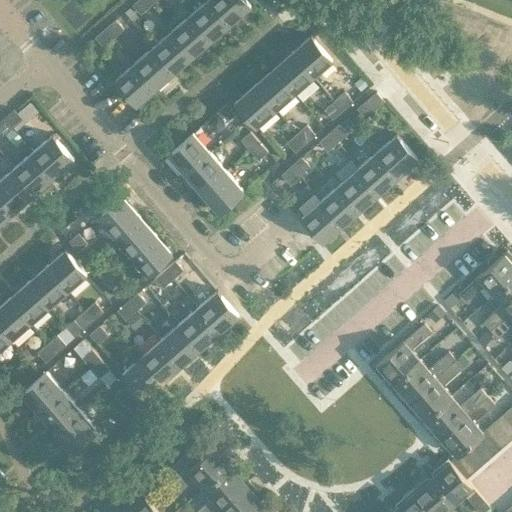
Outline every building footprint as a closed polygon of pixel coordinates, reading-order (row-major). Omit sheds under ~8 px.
[(141,13),(151,4),(147,0),(137,0),(133,4),(141,13)] [(212,37),(231,20),(213,0),(206,0),(192,13),(212,37)] [(250,4),(246,0),(213,0),(231,20),(250,4)] [(194,53),(212,37),(192,13),(173,29),(194,53)] [(114,37),(124,28),(116,19),(106,28),(114,37)] [(103,46),(114,37),(106,28),(96,37),(103,46)] [(175,69),(194,53),(173,29),(154,46),(175,69)] [(313,75),(332,58),(312,35),(293,52),(313,75)] [(156,86),(175,69),(154,46),(135,62),(156,86)] [(294,91),(313,75),(293,52),(274,68),(294,91)] [(137,102),(156,86),(135,62),(116,78),(137,102)] [(275,108),(294,91),(274,68),(255,85),(275,108)] [(361,76),(354,82),(361,90),(367,84),(361,76)] [(256,124),(275,108),(255,85),(236,101),(256,124)] [(343,109),(353,100),(344,90),(334,99),(343,109)] [(364,116),(384,99),(376,90),(357,107),(364,116)] [(333,117),(343,109),(334,99),(324,107),(333,117)] [(227,122),(236,114),(226,103),(217,111),(227,122)] [(12,127),(23,118),(14,108),(4,117),(12,127)] [(217,129),(224,122),(218,115),(210,122),(217,129)] [(238,116),(230,123),(235,129),(243,122),(238,116)] [(0,132),(3,136),(12,127),(4,117),(0,120),(0,132)] [(337,141),(348,132),(339,122),(329,131),(337,141)] [(305,141),(315,133),(307,123),(297,131),(305,141)] [(250,148),(259,141),(251,131),(242,139),(250,148)] [(295,150),(305,141),(297,131),(287,140),(295,150)] [(327,150),(337,141),(329,131),(319,140),(327,150)] [(186,172),(210,151),(193,132),(170,153),(186,172)] [(398,173),(417,157),(396,132),(377,149),(398,173)] [(54,174),(73,157),(52,133),(33,150),(54,174)] [(259,158),(268,151),(259,141),(250,148),(259,158)] [(380,189),(398,173),(377,149),(358,165),(380,189)] [(35,190),(54,174),(33,150),(15,166),(35,190)] [(203,191),(227,171),(210,151),(186,172),(203,191)] [(300,172),(310,163),(302,154),(292,163),(300,172)] [(290,181),(300,172),(292,163),(282,172),(290,181)] [(361,206),(380,189),(358,165),(339,181),(361,206)] [(0,187),(16,207),(35,190),(15,166),(0,178),(0,187)] [(243,190),(243,189),(227,171),(203,191),(220,210),(243,190)] [(342,222),(361,206),(339,181),(321,198),(342,222)] [(0,220),(16,207),(0,187),(0,220)] [(114,234),(139,213),(122,194),(97,215),(114,234)] [(323,238),(342,222),(321,198),(302,214),(323,238)] [(131,253),(155,232),(139,213),(114,234),(131,253)] [(77,250),(86,242),(77,232),(68,240),(77,250)] [(148,272),(172,251),(155,232),(131,253),(148,272)] [(67,288),(86,271),(65,247),(46,263),(67,288)] [(511,255),(506,249),(458,292),(464,299),(485,281),(494,292),(511,276),(511,255)] [(101,277),(111,268),(103,259),(93,268),(101,277)] [(173,278),(183,269),(175,260),(165,268),(173,278)] [(48,304),(67,288),(46,263),(27,280),(48,304)] [(111,288),(120,280),(111,268),(101,277),(111,288)] [(163,286),(173,278),(165,268),(155,277),(163,286)] [(511,276),(494,292),(502,301),(482,319),(489,328),(511,307),(511,276)] [(30,320),(48,304),(27,280),(8,296),(30,320)] [(219,328),(238,312),(218,288),(199,305),(219,328)] [(136,310),(146,301),(138,291),(128,300),(136,310)] [(449,307),(460,297),(454,291),(444,300),(449,307)] [(0,324),(11,337),(30,320),(8,296),(0,303),(0,324)] [(94,319),(103,310),(95,300),(85,309),(94,319)] [(125,318),(136,310),(128,300),(118,309),(125,318)] [(434,321),(444,312),(437,304),(427,312),(434,321)] [(200,345),(219,328),(199,305),(180,321),(200,345)] [(511,307),(489,328),(496,336),(511,322),(511,307)] [(83,328),(94,319),(85,309),(75,318),(83,328)] [(137,311),(128,319),(136,328),(145,320),(137,311)] [(181,362),(200,345),(180,321),(161,338),(181,362)] [(411,347),(430,330),(424,322),(375,364),(389,379),(391,377),(394,380),(419,357),(411,347)] [(0,346),(11,337),(0,324),(0,346)] [(98,343),(108,334),(100,324),(89,333),(98,343)] [(461,345),(469,340),(457,326),(450,332),(461,345)] [(474,334),(478,340),(485,334),(480,329),(474,334)] [(487,332),(478,340),(483,345),(492,338),(487,332)] [(57,351),(66,342),(58,333),(48,341),(57,351)] [(162,378),(181,362),(161,338),(142,355),(162,378)] [(45,360),(57,351),(48,341),(37,351),(45,360)] [(19,347),(25,353),(29,349),(23,343),(19,347)] [(89,364),(99,356),(92,348),(82,356),(89,364)] [(407,400),(455,358),(448,350),(428,367),(419,357),(394,380),(395,382),(393,384),(407,400)] [(462,366),(468,361),(461,353),(455,358),(407,400),(421,416),(423,414),(425,416),(451,393),(442,383),(462,366)] [(143,395),(162,378),(142,355),(123,371),(143,395)] [(100,376),(109,367),(99,356),(89,364),(100,376)] [(18,384),(28,375),(20,366),(10,375),(18,384)] [(40,410),(64,389),(47,370),(23,391),(40,410)] [(485,393),(502,378),(495,370),(484,381),(480,386),(479,385),(459,403),(451,393),(425,416),(427,418),(425,420),(439,436),(487,394),(485,393)] [(124,403),(133,395),(124,385),(115,393),(124,403)] [(56,430),(80,408),(64,389),(40,410),(56,430)] [(474,420),(494,402),(487,394),(439,436),(453,452),(455,450),(457,452),(458,451),(467,443),(476,435),(482,429),(474,420)] [(137,405),(134,410),(134,414),(137,417),(143,412),(137,405)] [(511,424),(511,406),(511,405),(502,412),(511,424)] [(73,448),(97,427),(80,408),(56,430),(73,448)] [(509,438),(511,435),(511,424),(502,412),(493,420),(509,438)] [(500,446),(509,438),(493,420),(484,428),(500,446)] [(491,454),(500,446),(484,428),(482,429),(476,435),(491,454)] [(483,461),(491,454),(476,435),(467,443),(483,461)] [(230,458),(217,443),(211,448),(203,438),(172,465),(180,475),(168,486),(176,493),(196,475),(205,485),(230,463),(228,461),(230,458)] [(474,469),(483,461),(467,443),(458,451),(474,469)] [(465,477),(474,469),(458,451),(457,452),(449,458),(465,477)] [(490,505),(465,477),(449,458),(447,456),(431,470),(433,473),(431,474),(454,500),(464,491),(482,511),(490,505)] [(210,511),(248,479),(234,463),(232,465),(230,463),(205,485),(214,496),(194,511),(210,511)] [(431,474),(429,476),(427,473),(411,487),(432,511),(446,511),(444,509),(454,500),(431,474)] [(259,497),(262,495),(248,479),(210,511),(247,511),(261,500),(259,497)] [(432,511),(411,487),(395,501),(397,504),(395,506),(400,511),(432,511)] [(161,511),(146,494),(144,496),(142,494),(125,508),(128,511),(161,511)] [(276,511),(266,499),(263,502),(261,500),(247,511),(276,511)]
